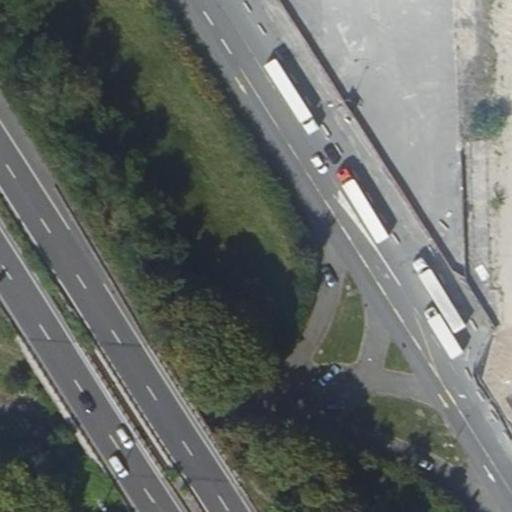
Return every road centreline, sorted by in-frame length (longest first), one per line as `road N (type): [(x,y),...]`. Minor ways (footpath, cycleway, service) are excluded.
road 1 (motorway): [(229,511),(0,153)]
road 2 (motorway): [(0,261),(158,511)]
road 3 (unclassified): [(0,411),(200,411)]
